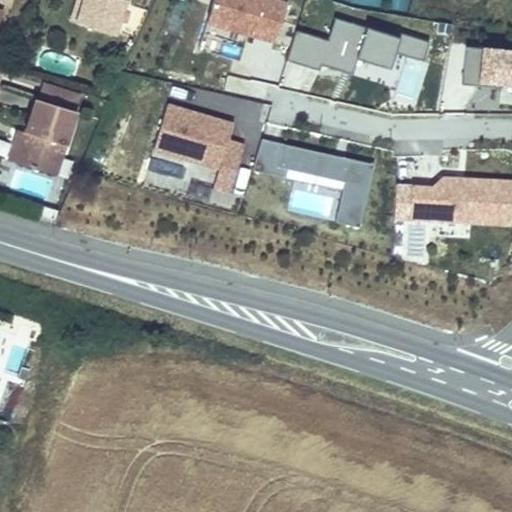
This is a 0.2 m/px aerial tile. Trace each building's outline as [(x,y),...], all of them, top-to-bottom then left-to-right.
[(85,0),(77,0),(70,25),(77,28),(85,0)] [(125,0),(85,0),(77,28),(113,39),(125,0)] [(279,2),(272,0),(208,0),(203,21),(269,38),(279,2)] [(348,22),(332,17),(326,36),(342,41),(348,22)] [(396,37),(348,22),(342,41),(326,36),(325,40),(293,30),(283,61),(316,71),(318,65),(340,72),(342,65),(352,68),(355,59),(387,69),(392,53),(420,61),(426,41),(397,32),(396,37)] [(511,54),(462,51),(460,77),(511,80),(511,54)] [(340,72),(350,75),(352,68),(342,65),(340,72)] [(81,94),(43,82),(25,137),(16,166),(53,179),(81,94)] [(233,122),(167,102),(154,142),(219,161),(214,180),(228,184),(240,142),(228,138),(233,122)] [(25,137),(16,134),(6,163),(16,166),(25,137)] [(259,139),(249,170),(272,175),(274,166),(284,169),(341,182),(332,222),(357,227),(371,164),(347,158),(345,165),(331,162),(332,155),(259,139)] [(347,158),(332,155),(331,162),(345,165),(347,158)] [(272,175),(282,177),(284,169),(274,166),(272,175)] [(408,185),(406,218),(509,224),(511,181),(439,177),(429,187),(408,185)] [(60,211),(40,204),(36,215),(56,221),(60,211)] [(0,369),(17,374),(28,327),(18,325),(14,339),(0,336),(0,369)]
